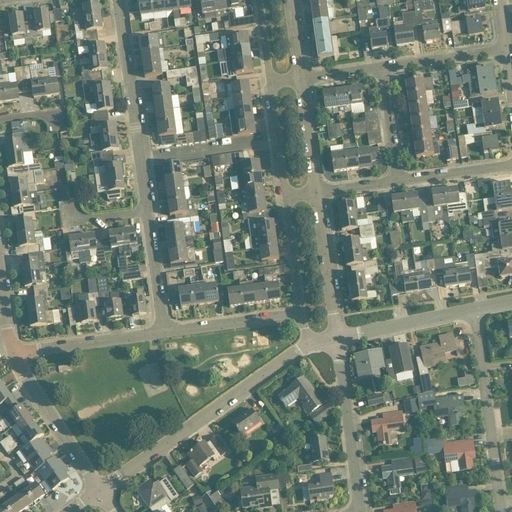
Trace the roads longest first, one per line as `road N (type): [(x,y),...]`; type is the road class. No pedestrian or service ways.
road 1 (unclassified): [(100,492),(309,342)]
road 2 (residential): [(500,511),(474,309)]
road 3 (residential): [(360,511),(336,337)]
road 4 (residential): [(100,492),(11,350)]
road 5 (residential): [(140,160),(118,0)]
road 6 (residential): [(11,350),(166,332)]
road 7 (residential): [(336,337),(316,192)]
road 8 (unclassified): [(336,337),(474,309)]
road 9 (residential): [(166,332),(305,313)]
road 10 (residential): [(140,160),(278,140)]
road 11 (residential): [(382,67),(506,51)]
road 12 (residential): [(166,332),(146,212)]
